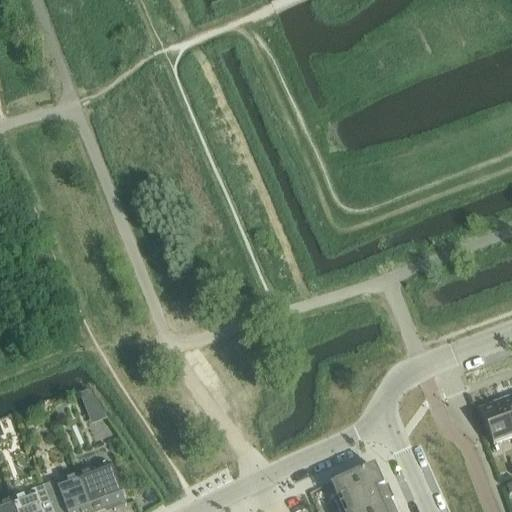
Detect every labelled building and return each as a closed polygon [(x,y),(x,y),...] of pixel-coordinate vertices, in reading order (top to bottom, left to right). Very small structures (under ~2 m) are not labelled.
[(84,398),(93,426),(105,422),(96,394),(84,398)] [(511,399),(501,404),(511,434),(511,399)] [(511,440),(511,434),(501,404),(480,412),(493,448),(511,440)] [(77,478),(90,511),(101,511),(112,508),(113,511),(115,511),(126,508),(111,465),(77,478)] [(392,511),(389,503),(394,501),(388,488),(383,490),(374,470),(334,488),(340,502),(335,504),(338,511),(392,511)] [(90,511),(77,478),(45,490),(52,511),(90,511)] [(52,511),(45,490),(12,502),(15,511),(52,511)] [(0,507),(0,511),(15,511),(12,502),(0,507)]
